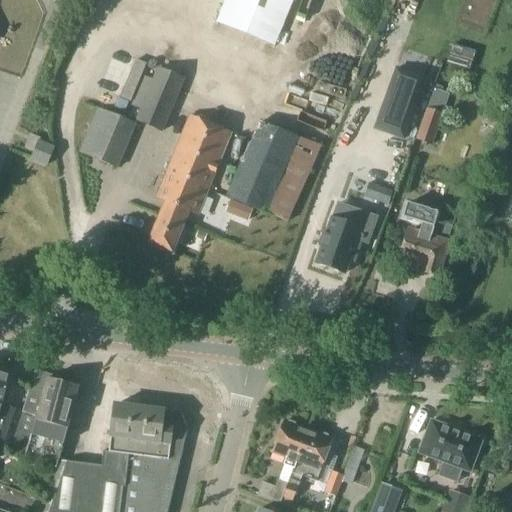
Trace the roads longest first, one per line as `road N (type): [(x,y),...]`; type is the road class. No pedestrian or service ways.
road 1 (tertiary): [(511,377),(251,353)]
road 2 (tertiary): [(251,353),(0,323)]
road 3 (residential): [(214,511),(251,353)]
